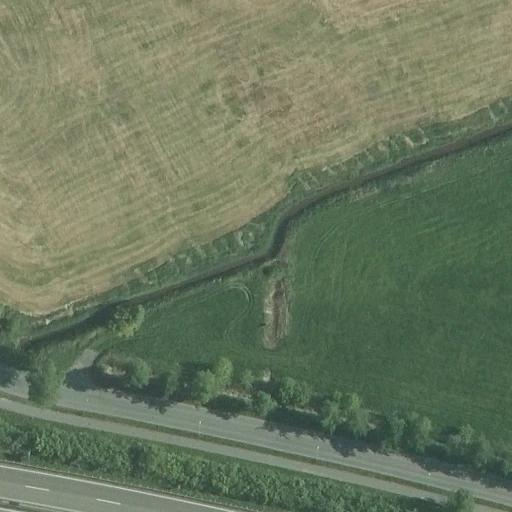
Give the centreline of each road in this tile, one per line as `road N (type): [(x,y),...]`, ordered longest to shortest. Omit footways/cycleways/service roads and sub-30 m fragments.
road 1 (residential): [(0,378),(511,493)]
road 2 (motorway): [(120,511),(0,487)]
